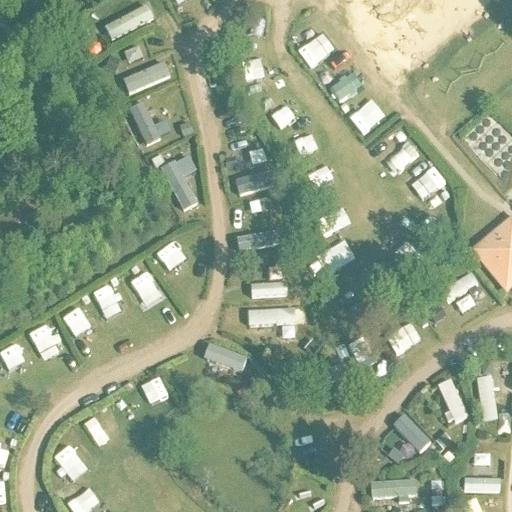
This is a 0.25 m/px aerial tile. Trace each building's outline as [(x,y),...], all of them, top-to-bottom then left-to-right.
[(127,0),(115,7),(123,20),(153,2),(151,0),(127,0)] [(131,96),(173,79),(167,64),(125,81),(131,96)] [(150,150),(164,143),(145,106),(131,113),(150,150)] [(410,137),(396,151),(409,164),(423,151),(410,137)] [(185,214),(200,206),(187,179),(198,173),(190,157),(164,170),(185,214)] [(280,173),(234,180),(237,196),(282,189),(280,173)] [(511,220),(471,254),(506,297),(511,292),(511,220)] [(242,254),(286,245),(283,232),(239,240),(242,254)] [(157,256),(174,279),(191,267),(174,244),(157,256)] [(449,304),(481,289),(476,277),(444,292),(449,304)] [(254,286),(254,300),(290,298),(289,285),(254,286)] [(297,310),(250,313),(251,328),(298,325),(297,310)] [(213,361),(246,372),(250,360),(217,349),(213,361)] [(320,387),(349,380),(346,368),(317,375),(320,387)] [(162,377),(150,383),(168,414),(179,408),(162,377)] [(496,378),(481,379),(484,423),(499,422),(496,378)] [(439,387),(454,426),(470,419),(455,381),(439,387)] [(395,458),(405,469),(433,444),(408,416),(398,424),(414,442),(395,458)] [(153,497),(161,511),(188,498),(180,483),(153,497)] [(376,502),(421,500),(420,483),(375,484),(376,502)] [(469,511),(486,511),(484,503),(469,506),(469,511)]
